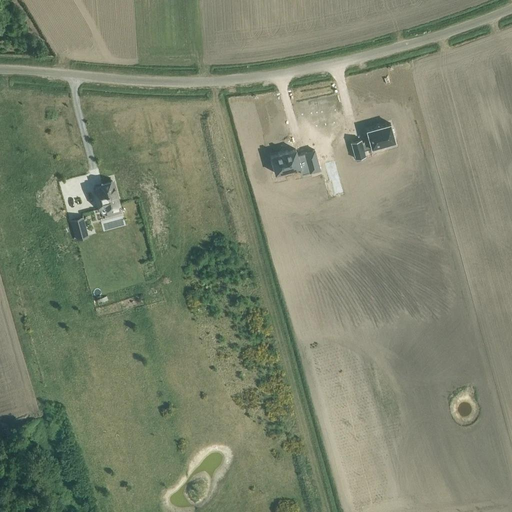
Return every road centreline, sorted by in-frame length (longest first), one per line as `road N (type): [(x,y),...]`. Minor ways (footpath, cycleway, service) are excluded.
road 1 (unclassified): [(511,6),(345,60),(247,77),(0,68)]
road 2 (unknown): [(62,72),(94,164),(80,191)]
